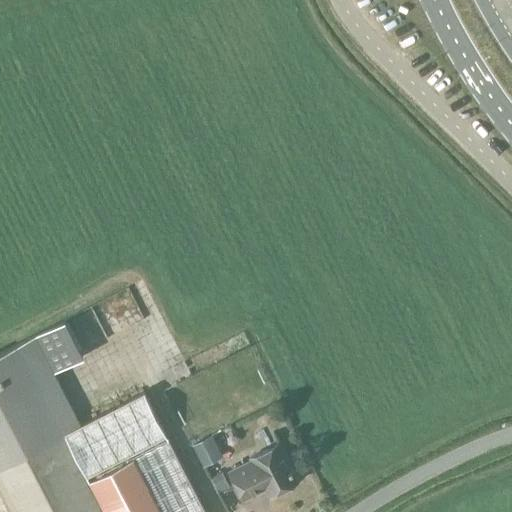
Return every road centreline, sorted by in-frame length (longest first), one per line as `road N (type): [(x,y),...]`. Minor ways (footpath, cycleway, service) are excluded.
road 1 (track): [(0,341),(130,275),(171,354),(249,324)]
road 2 (unclassified): [(339,0),(356,28),(511,184)]
road 3 (unclassified): [(361,511),(405,481),(511,436)]
road 4 (secondary): [(434,0),(511,124)]
